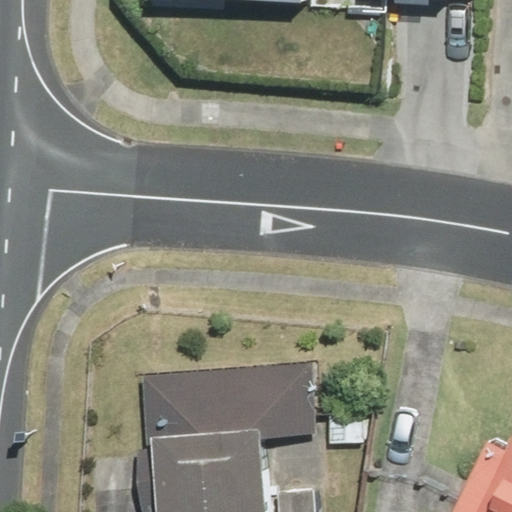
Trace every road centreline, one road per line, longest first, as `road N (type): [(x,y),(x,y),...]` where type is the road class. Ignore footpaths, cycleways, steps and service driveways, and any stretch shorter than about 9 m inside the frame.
road 1 (residential): [(504,228),(441,213),(0,190)]
road 2 (residential): [(504,228),(511,88)]
